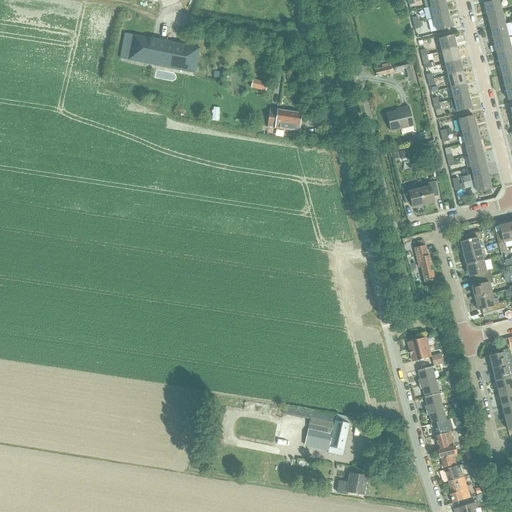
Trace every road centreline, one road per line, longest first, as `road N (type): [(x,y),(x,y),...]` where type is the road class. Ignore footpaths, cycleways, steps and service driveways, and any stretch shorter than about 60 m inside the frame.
road 1 (residential): [(437,511),(294,0)]
road 2 (residential): [(511,193),(463,0)]
road 3 (residential): [(511,450),(495,444),(466,339)]
road 4 (residential): [(466,339),(441,222)]
